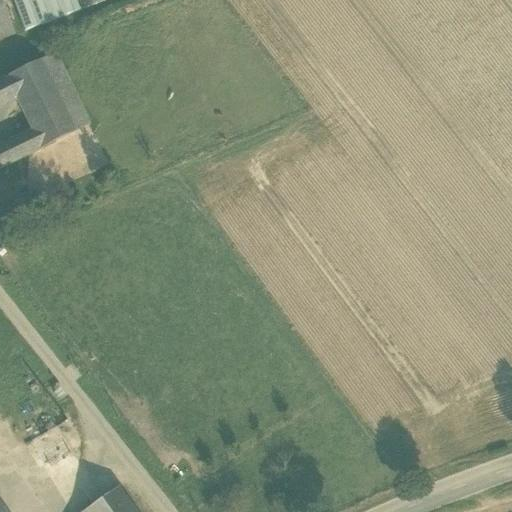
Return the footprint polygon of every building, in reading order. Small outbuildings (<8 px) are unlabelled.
[(12,0),(25,32),(109,0),(12,0)] [(3,5),(0,6),(0,40),(14,35),(3,5)] [(98,19),(88,24),(93,38),(104,33),(98,19)] [(53,55),(38,62),(46,79),(61,72),(53,55)] [(38,62),(4,79),(15,102),(29,131),(40,152),(74,135),(46,79),(38,62)] [(89,128),(61,72),(46,79),(74,135),(89,128)] [(4,79),(0,80),(0,109),(15,102),(4,79)] [(29,131),(13,139),(23,159),(40,152),(29,131)] [(0,170),(10,166),(0,146),(0,170)] [(44,189),(0,206),(0,233),(54,212),(46,194),(44,189)] [(134,511),(117,486),(80,511),(134,511)]
